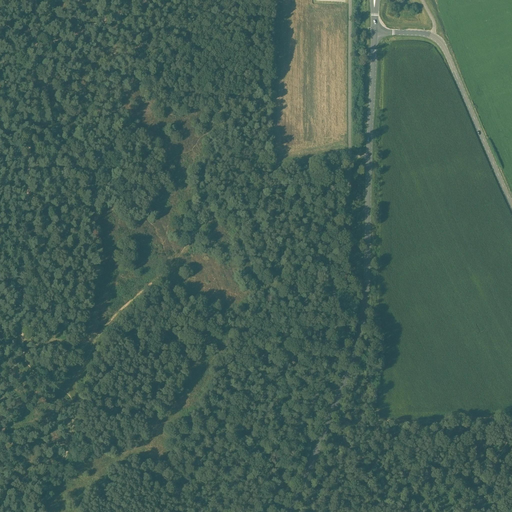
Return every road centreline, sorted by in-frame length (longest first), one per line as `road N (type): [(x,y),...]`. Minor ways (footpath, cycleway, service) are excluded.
road 1 (secondary): [(291,511),(346,375),(364,306),(373,33)]
road 2 (track): [(64,457),(68,400),(44,376),(18,371),(33,48)]
road 3 (tertiary): [(511,203),(437,38),(373,33)]
